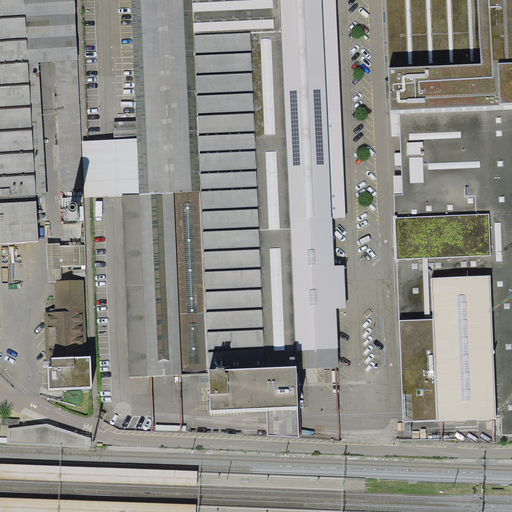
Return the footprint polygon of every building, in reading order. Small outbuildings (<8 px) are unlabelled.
[(0,0),(0,246),(36,244),(26,64),(55,62),(75,61),(71,0),(0,0)] [(112,141),(142,140),(144,193),(119,195),(129,379),(207,375),(208,402),(297,397),(296,371),(340,369),(337,311),(349,310),(333,0),(128,0),(135,124),(112,125),(112,141)] [(398,109),(511,103),(511,0),(385,0),(390,109),(398,109)] [(55,62),(61,194),(81,193),(75,61),(55,62)] [(511,103),(398,109),(402,196),(394,196),(404,423),(500,419),(501,435),(511,434),(511,103)] [(86,143),(89,196),(110,195),(119,195),(144,193),(142,140),(112,141),(108,141),(86,143)] [(48,392),(89,390),(82,224),(61,225),(62,249),(56,249),(58,283),(53,283),(55,316),(45,316),(48,392)] [(7,443),(90,446),(91,439),(47,424),(7,429),(7,437),(7,443)] [(198,471),(0,463),(0,478),(197,486),(198,471)] [(195,511),(196,504),(0,497),(0,511),(195,511)]
